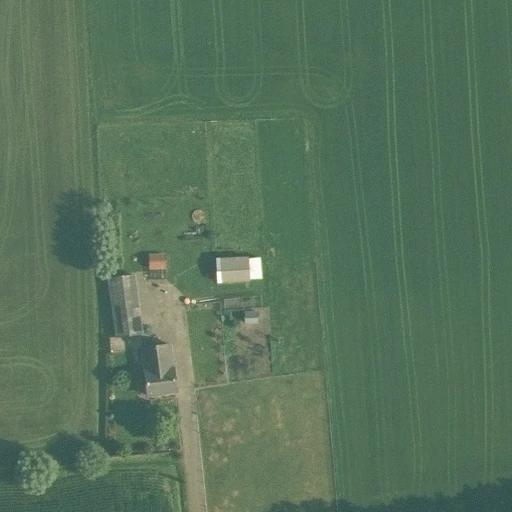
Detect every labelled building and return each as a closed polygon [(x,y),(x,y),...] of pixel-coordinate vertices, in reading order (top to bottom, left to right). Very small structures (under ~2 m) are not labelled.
[(148,269),(165,269),(165,254),(148,254),(148,269)] [(248,258),(248,256),(215,258),(217,283),(249,282),(249,280),(261,280),(260,258),(248,258)] [(109,293),(137,289),(135,275),(107,278),(109,293)] [(243,311),(244,324),(258,323),(257,311),(243,311)] [(141,319),(113,323),(115,338),(143,334),(141,319)] [(147,397),(176,393),(170,343),(141,347),(143,360),(147,397)]
